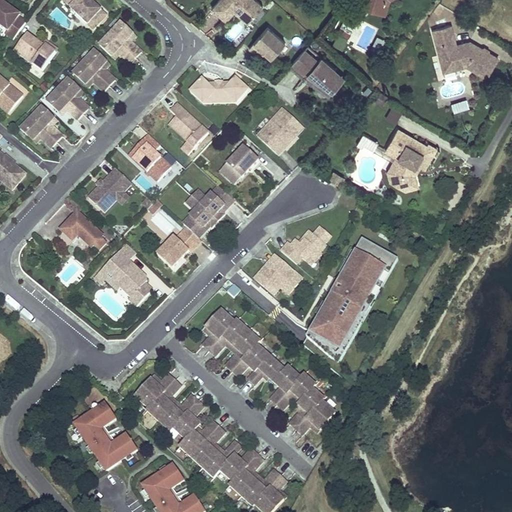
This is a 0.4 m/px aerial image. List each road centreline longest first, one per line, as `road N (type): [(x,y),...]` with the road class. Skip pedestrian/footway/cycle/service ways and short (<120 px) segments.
road 1 (residential): [(0,251),(177,54),(178,30),(145,0)]
road 2 (residential): [(78,346),(98,361),(124,359),(258,222),(306,195)]
road 3 (residential): [(64,511),(15,454),(10,424),(78,346)]
